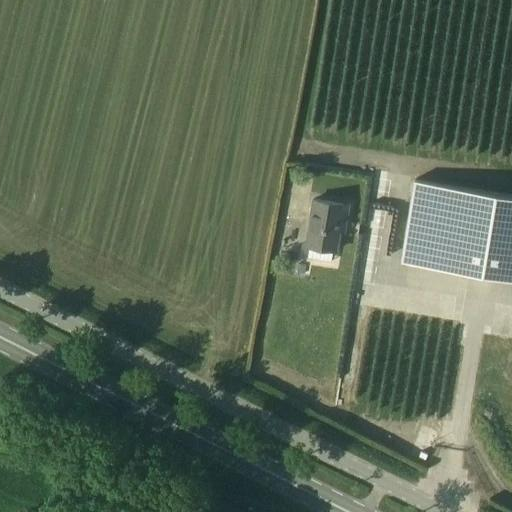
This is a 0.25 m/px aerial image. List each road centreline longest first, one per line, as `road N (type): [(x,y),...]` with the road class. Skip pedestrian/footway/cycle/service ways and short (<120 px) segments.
road 1 (unclassified): [(435,511),(0,289)]
road 2 (primary): [(344,511),(0,339)]
road 3 (unknown): [(451,511),(476,321)]
